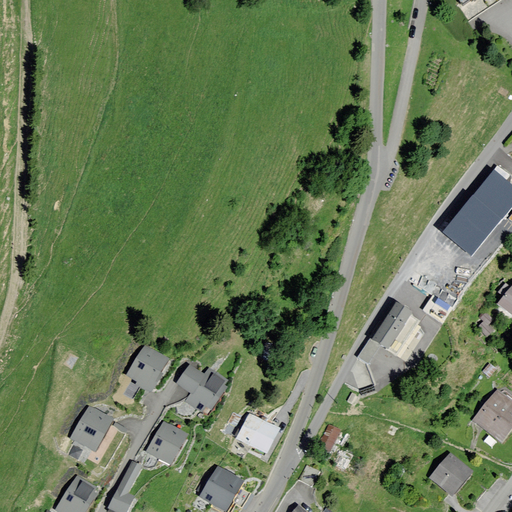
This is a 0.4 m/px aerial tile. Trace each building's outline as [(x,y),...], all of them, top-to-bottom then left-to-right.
[(462,0),(471,17),(498,0),(462,0)] [(447,232),(475,254),(511,208),(511,186),(495,172),(447,232)] [(511,214),(503,224),(511,232),(511,231),(511,214)] [(505,294),(511,285),(506,281),(499,290),(505,294)] [(511,288),(500,303),(511,313),(511,312),(511,288)] [(423,310),(443,320),(452,304),(432,293),(423,310)] [(374,339),(388,348),(410,311),(396,303),(374,339)] [(487,335),(494,329),(488,322),(493,318),(488,313),(476,323),(487,335)] [(369,338),(358,356),(370,362),(380,344),(369,338)] [(167,358),(145,346),(129,378),(148,388),(151,389),(167,358)] [(227,379),(211,368),(205,376),(191,367),(180,384),(194,393),(189,401),(204,411),(208,405),(212,408),(227,387),(224,384),(227,379)] [(498,394),(477,421),(500,440),(511,424),(511,405),(510,404),(498,394)] [(111,420),(89,408),(73,438),(95,450),(105,430),(111,420)] [(239,438),(267,451),(278,428),(273,426),(253,416),(250,415),(239,438)] [(187,434),(164,422),(153,442),(149,450),(172,462),(187,434)] [(347,433),(329,426),(319,448),(338,456),(347,433)] [(345,451),(337,467),(357,478),(365,462),(345,451)] [(452,455),(432,478),(451,494),(456,489),(465,479),(471,472),(452,455)] [(145,471),(132,464),(110,510),(114,511),(133,511),(139,500),(132,497),(145,471)] [(225,472),(218,468),(202,496),(225,509),(241,481),(225,472)] [(84,511),(98,490),(78,477),(58,509),(62,511),(74,511),(75,511),(76,511),(84,511)]
